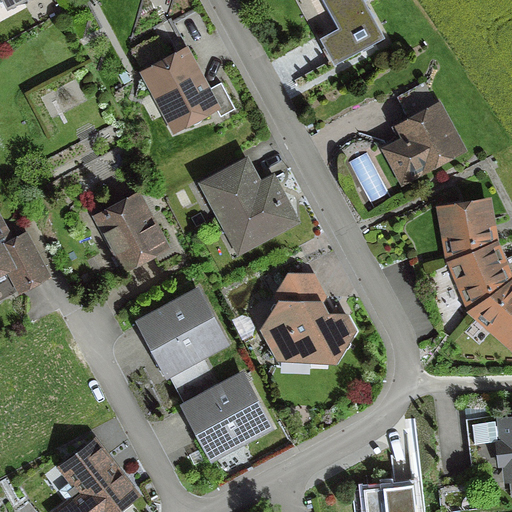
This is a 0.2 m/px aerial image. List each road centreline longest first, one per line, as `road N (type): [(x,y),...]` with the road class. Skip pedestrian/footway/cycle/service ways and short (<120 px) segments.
road 1 (residential): [(213,0),(391,331),(400,382)]
road 2 (residential): [(400,382),(375,420),(271,476)]
